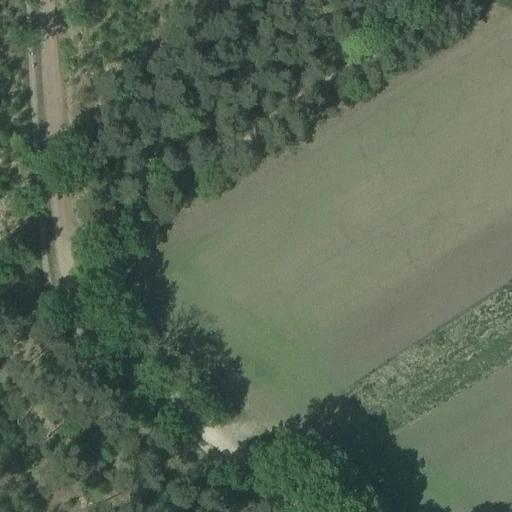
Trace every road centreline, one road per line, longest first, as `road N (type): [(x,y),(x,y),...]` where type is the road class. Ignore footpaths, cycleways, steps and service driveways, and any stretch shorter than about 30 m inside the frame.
road 1 (track): [(41,0),(66,294),(81,320),(290,511)]
road 2 (track): [(458,0),(40,270)]
